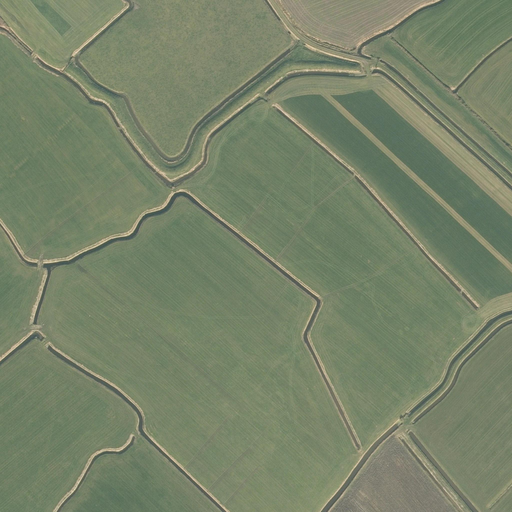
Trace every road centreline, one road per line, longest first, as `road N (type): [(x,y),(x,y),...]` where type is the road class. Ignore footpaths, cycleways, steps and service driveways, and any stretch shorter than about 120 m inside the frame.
road 1 (track): [(271,0),(313,45),(391,73),(511,181)]
road 2 (track): [(511,315),(464,354),(402,429),(468,511)]
